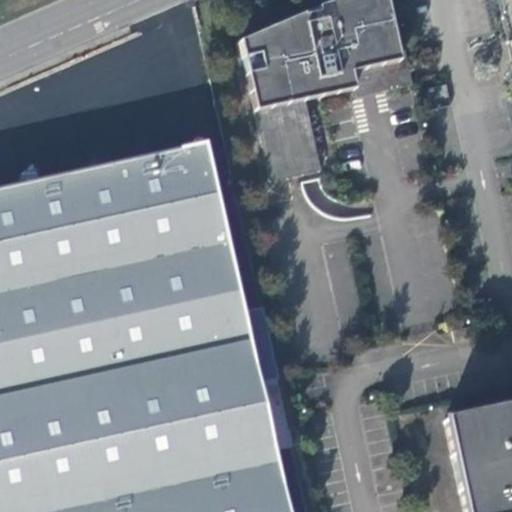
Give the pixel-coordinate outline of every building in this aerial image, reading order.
[(398,55),(386,0),(334,0),(317,7),(319,12),(304,16),(303,13),(240,41),(243,57),(259,54),(263,70),(247,74),(270,180),(321,169),(305,99),(383,81),(388,77),(392,72),(395,67),(397,61),(398,55)] [(511,0),(499,0),(511,56),(511,0)] [(0,511),(287,511),(206,144),(61,177),(54,147),(0,158),(0,511)] [(472,327),(454,331),(457,342),(474,338),(472,327)] [(464,511),(511,511),(511,406),(445,421),(464,511)]
